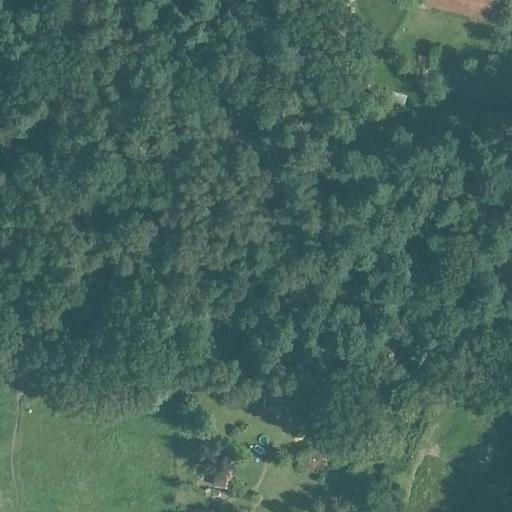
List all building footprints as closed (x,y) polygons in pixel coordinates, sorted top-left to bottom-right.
[(437,0),(501,15),(504,0),(437,0)] [(418,56),(416,72),(429,74),(432,58),(418,56)] [(403,105),(406,96),(393,92),(390,101),(403,105)] [(265,384),(264,405),(344,406),(345,386),(265,384)] [(402,385),(400,402),(432,406),(434,389),(402,385)] [(215,461),(214,485),(231,486),(233,462),(215,461)]
